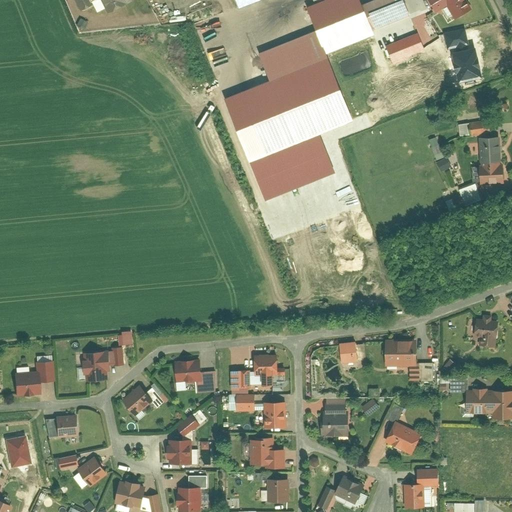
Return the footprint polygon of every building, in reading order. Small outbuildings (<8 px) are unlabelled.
[(77,0),(82,9),(93,4),(92,1),(91,0),(77,0)] [(102,0),(108,12),(132,0),(102,0)] [(237,0),(241,8),(262,0),(237,0)] [(362,0),(325,0),(309,7),(318,30),(327,53),(376,34),(374,30),(365,5),(362,0)] [(405,0),(376,0),(365,5),(374,30),(412,15),(405,0)] [(473,8),(468,0),(430,0),(438,12),(448,5),(456,19),(473,8)] [(226,100),(251,161),(354,121),(327,53),(318,30),(262,52),(274,81),(226,100)] [(414,35),(404,39),(407,46),(389,53),(392,61),(420,50),(414,35)] [(473,51),(454,55),(460,79),(479,74),(473,51)] [(480,139),(481,165),(499,165),(498,138),(480,139)] [(445,157),(436,162),(440,172),(450,166),(445,157)] [(481,165),(478,165),(479,182),(503,181),(502,164),(499,165),(481,165)] [(475,185),(459,191),(464,204),(480,198),(475,185)] [(478,320),(476,337),(483,338),(482,347),(498,349),(500,322),(478,320)] [(132,344),(131,332),(117,332),(117,345),(132,344)] [(388,341),(389,367),(417,367),(417,341),(388,341)] [(112,382),(111,367),(125,366),(124,348),(111,349),(111,352),(85,353),(87,383),(112,382)] [(359,366),(346,366),(346,348),(324,349),(324,369),(340,369),(341,386),(359,386),(359,366)] [(279,357),(256,358),(257,378),(280,377),(279,357)] [(42,394),(41,382),(56,381),(54,361),(37,362),(37,371),(15,373),(17,397),(42,394)] [(216,372),(203,374),(201,362),(176,364),(178,385),(201,383),(202,393),(218,391),(216,372)] [(253,373),(232,374),(233,390),(253,389),(253,373)] [(123,402),(138,420),(157,403),(142,386),(123,402)] [(469,391),(469,414),(495,414),(495,391),(469,391)] [(511,391),(495,391),(495,414),(495,420),(511,419),(511,391)] [(256,397),(238,397),(239,413),(256,413),(256,397)] [(347,403),(325,404),(325,418),(322,418),(322,438),(351,437),(350,413),(347,413),(347,403)] [(288,404),(265,405),(266,429),(289,428),(288,404)] [(59,419),(61,440),(84,437),(81,416),(59,419)] [(194,417),(179,429),(187,440),(202,428),(194,417)] [(396,423),(387,443),(413,455),(423,436),(396,423)] [(17,438),(7,440),(12,466),(31,463),(26,441),(18,443),(17,438)] [(269,470),(288,470),(288,452),(276,452),(276,440),(252,440),(252,465),(269,465),(269,470)] [(171,444),(172,467),(195,466),(195,444),(171,444)] [(54,459),(56,469),(78,464),(76,454),(54,459)] [(79,474),(93,492),(111,477),(97,460),(79,474)] [(420,469),(420,486),(407,486),(407,509),(433,509),(433,487),(440,487),(440,469),(420,469)] [(346,476),(339,491),(329,487),(320,506),(330,510),(337,496),(358,506),(367,486),(346,476)] [(270,504),(291,504),(291,481),(269,482),(270,504)] [(123,484),(118,506),(142,511),(147,511),(152,491),(123,484)] [(202,511),(202,491),(181,491),(180,511),(202,511)] [(474,500),(474,511),(484,511),(484,500),(474,500)] [(0,511),(12,511),(14,509),(0,502),(0,511)] [(473,511),(474,503),(453,503),(453,511),(473,511)]
